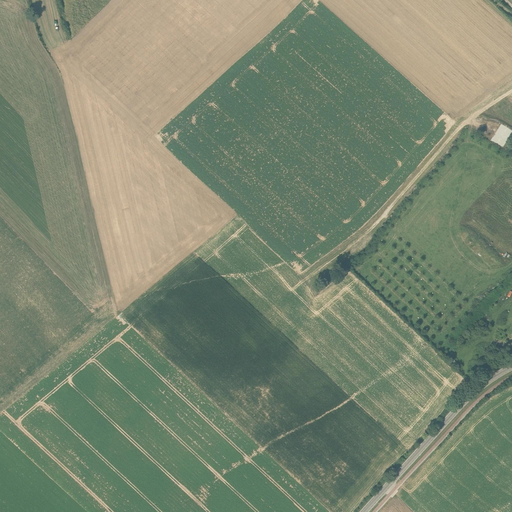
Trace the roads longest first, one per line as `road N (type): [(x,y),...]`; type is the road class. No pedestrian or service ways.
road 1 (track): [(511,90),(453,133),(358,241),(313,274),(302,273)]
road 2 (tertiary): [(363,511),(469,396),(511,366)]
